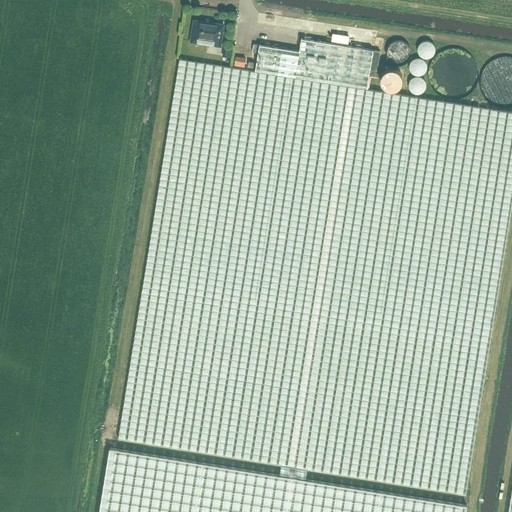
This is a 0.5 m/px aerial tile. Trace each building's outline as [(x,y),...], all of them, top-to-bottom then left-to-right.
[(194,20),(192,36),(191,42),(205,44),(221,46),(223,28),(224,25),(217,24),(194,20)] [(465,511),(468,494),(466,494),(511,207),(511,111),(367,88),(370,69),(377,70),(380,51),(373,50),(302,38),(299,51),(254,43),(252,51),(258,52),(255,70),(180,58),(119,439),(112,438),(99,511),(465,511)] [(450,98),(452,98),(454,99),(457,98),(459,98),(461,98),(463,97),(465,96),(467,95),(469,94),(471,93),(472,91),(474,90),(475,88),(476,86),(477,84),(478,82),(479,80),(479,78),(479,76),(480,74),(479,71),(479,69),(479,67),(478,65),(477,63),(476,61),(475,59),(474,57),(472,56),(471,54),(469,53),(467,52),(465,51),(463,50),(461,49),(459,49),(457,49),(454,48),(452,49),(450,49),(448,49),(446,50),(444,51),(442,52),(440,53),(438,54),(437,56),(435,57),(434,59),(433,61),(432,63),(431,65),(430,67),(430,69),(430,71),(429,74),(430,76),(430,78),(430,80),(431,82),(432,84),(433,86),(434,88),(435,90),(437,91),(438,93),(440,94),(442,95),(444,96),(446,97),(448,98),(450,98)] [(502,106),(504,107),(506,107),(508,107),(511,106),(511,56),(508,56),(506,56),(504,56),(502,56),(500,57),(497,58),(495,58),(493,59),(492,61),(490,62),(488,63),(487,65),(485,67),(484,69),(483,71),(482,73),(482,75),(481,77),(481,79),(481,81),(481,84),(481,86),(482,88),(482,90),(483,92),(484,94),(485,96),(487,98),(488,99),(490,101),(492,102),(493,103),(495,104),(497,105),(500,106),(502,106)] [(381,78),(381,79),(381,80),(382,80),(382,82),(383,84),(383,85),(384,85),(385,86),(385,87),(386,87),(388,88),(388,89),(390,89),(392,89),(394,89),(395,89),(397,88),(398,87),(400,86),(401,85),(401,84),(402,83),(402,82),(403,81),(403,80),(403,79),(403,78),(403,77),(403,76),(402,75),(402,74),(401,73),(400,72),(400,71),(398,70),(398,69),(396,69),(394,68),(392,68),(390,68),(389,68),(388,69),(386,70),(385,70),(385,71),(384,72),(383,72),(383,73),(382,74),(382,75),(382,76),(382,77),(381,78)]
